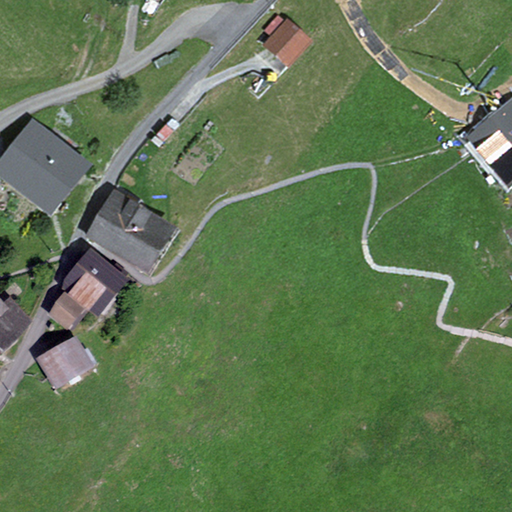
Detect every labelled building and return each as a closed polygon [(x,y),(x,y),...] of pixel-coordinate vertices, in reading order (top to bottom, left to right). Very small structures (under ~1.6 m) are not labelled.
[(286,23),(266,46),(288,66),(309,44),(286,23)] [(490,162),(506,182),(511,177),(511,107),(483,132),(500,154),(490,162)] [(19,182),(16,185),(48,210),(83,167),(34,128),(1,168),(19,182)] [(168,230),(114,197),(88,237),(142,271),(168,230)] [(91,255),(64,289),(67,292),(65,293),(86,310),(93,316),(126,275),(115,267),(112,271),(91,255)] [(86,310),(65,293),(64,298),(52,314),(71,329),(86,310)] [(0,347),(26,323),(10,305),(5,309),(1,305),(0,305),(0,347)] [(74,343),(43,361),(57,385),(94,364),(87,352),(81,356),(74,343)]
